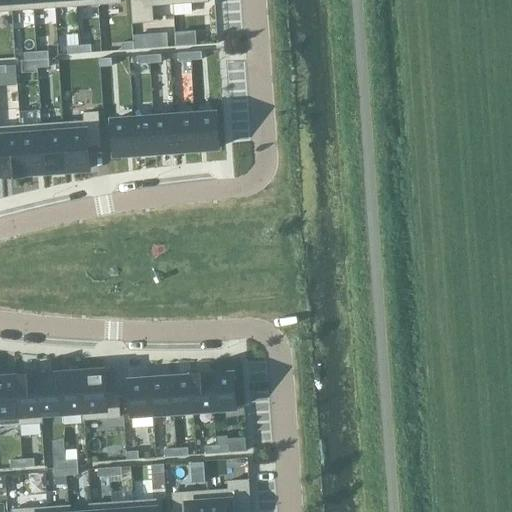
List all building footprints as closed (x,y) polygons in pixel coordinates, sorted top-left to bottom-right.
[(0,0),(0,11),(11,10),(10,0),(0,0)] [(10,0),(11,10),(33,9),(32,0),(10,0)] [(32,0),(33,9),(54,7),(53,0),(32,0)] [(130,0),(133,23),(152,21),(151,5),(172,4),(171,0),(130,0)] [(133,45),(121,46),(122,54),(134,53),(133,45)] [(91,48),(79,49),(80,57),(92,56),(91,48)] [(79,49),(67,50),(68,58),(80,57),(79,49)] [(48,51),(36,52),(37,60),(39,60),(48,59),(48,51)] [(202,59),(201,51),(189,52),(190,60),(202,59)] [(36,52),(24,53),(25,61),(37,60),(36,52)] [(177,53),(178,61),(190,60),(189,52),(177,53)] [(161,62),(161,54),(149,55),(149,63),(161,62)] [(137,56),(137,64),(149,63),(149,55),(137,56)] [(111,58),(99,59),(99,67),(112,66),(111,58)] [(49,67),(48,59),(39,60),(37,60),(37,68),(49,67)] [(25,69),(37,68),(37,60),(25,61),(25,69)] [(84,121),(63,123),(66,171),(67,171),(74,170),(89,169),(87,146),(100,145),(98,112),(84,113),(84,121)] [(215,113),(194,114),(196,150),(218,148),(217,139),(221,138),(220,122),(216,122),(215,113)] [(194,114),(173,116),(175,151),(196,150),(194,114)] [(173,116),(153,117),(155,153),(157,153),(157,152),(175,151),(173,116)] [(153,117),(133,118),(135,154),(154,153),(155,153),(153,117)] [(133,118),(111,120),(114,156),(135,154),(133,118)] [(63,123),(41,124),(45,173),(52,172),(66,171),(63,123)] [(41,124),(20,126),(23,174),(24,174),(37,173),(45,173),(41,124)] [(20,126),(0,127),(0,154),(2,176),(2,175),(3,176),(23,174),(20,126)] [(80,371),(84,419),(119,417),(117,391),(105,392),(103,369),(88,371),(88,372),(82,372),(81,371),(80,371)] [(82,411),(83,419),(84,419),(80,371),(66,372),(66,374),(59,374),(62,413),(82,411)] [(37,374),(41,423),(42,423),(41,414),(62,413),(59,374),(52,375),(51,373),(38,374),(37,374)] [(211,374),(214,410),(235,408),(234,399),(238,398),(237,382),(233,382),(232,373),(212,374),(211,374)] [(16,376),(19,424),(41,423),(37,374),(17,376),(16,376)] [(191,375),(193,411),(214,410),(211,374),(191,375)] [(170,377),(173,413),(193,411),(191,375),(190,375),(190,376),(170,377)] [(0,377),(0,425),(19,424),(16,376),(15,376),(15,378),(8,378),(8,377),(0,377)] [(150,379),(153,414),(173,413),(170,377),(150,379)] [(131,416),(153,414),(150,379),(129,380),(131,416)] [(216,445),(204,446),(205,454),(217,453),(216,445)] [(217,453),(228,453),(228,445),(216,445),(217,453)] [(176,456),(188,456),(187,447),(175,448),(176,456)] [(175,448),(164,449),(164,457),(176,456),(175,448)] [(126,460),(138,459),(138,451),(126,452),(126,460)] [(22,459),(22,467),(34,466),(33,458),(22,459)] [(10,460),(11,468),(22,467),(22,459),(10,460)] [(66,468),(77,467),(77,459),(65,460),(66,468)] [(65,460),(53,461),(54,469),(66,468),(65,460)] [(164,472),(163,464),(151,465),(152,473),(164,472)] [(66,475),(78,475),(77,467),(66,468),(66,475)] [(109,468),(109,476),(121,475),(121,467),(109,468)] [(66,468),(54,469),(54,476),(66,475),(66,468)] [(97,469),(98,477),(109,476),(109,468),(97,469)] [(207,491),(208,511),(250,511),(248,480),(228,482),(228,489),(207,491)] [(208,511),(207,491),(172,493),(173,511),(208,511)] [(133,501),(133,511),(156,511),(156,499),(133,501)] [(111,503),(112,511),(133,511),(133,501),(111,503)] [(112,511),(111,503),(90,504),(90,511),(112,511)]
